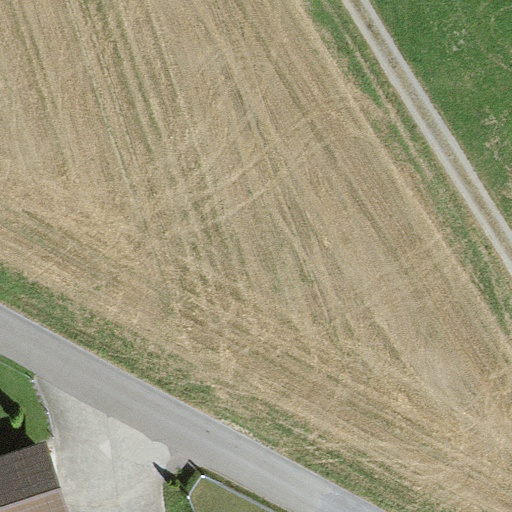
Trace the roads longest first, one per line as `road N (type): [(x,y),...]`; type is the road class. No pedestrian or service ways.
road 1 (unclassified): [(0,330),(374,511)]
road 2 (track): [(511,260),(345,0)]
